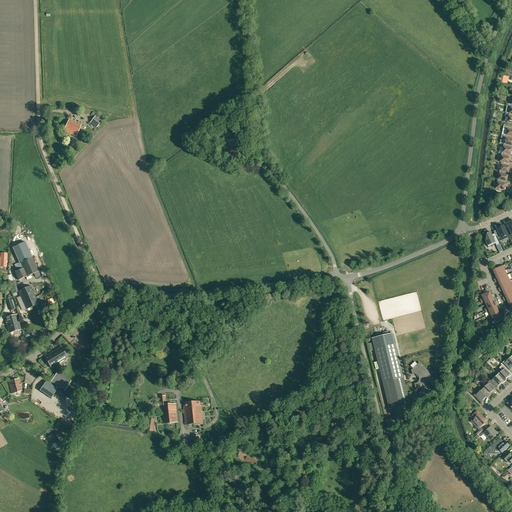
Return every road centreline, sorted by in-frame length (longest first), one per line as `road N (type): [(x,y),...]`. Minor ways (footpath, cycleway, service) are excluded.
road 1 (unclassified): [(0,377),(111,291),(188,293),(336,277)]
road 2 (track): [(100,295),(39,140),(34,0)]
road 3 (unclassified): [(382,511),(386,458),(349,289),(336,277)]
road 4 (unclassified): [(459,229),(478,88),(511,1)]
road 5 (unclassified): [(336,277),(329,251),(259,152),(254,89)]
road 6 (unclassified): [(336,277),(389,265),(459,229)]
